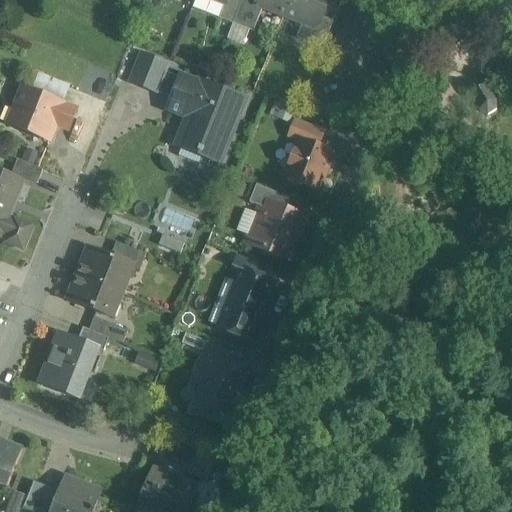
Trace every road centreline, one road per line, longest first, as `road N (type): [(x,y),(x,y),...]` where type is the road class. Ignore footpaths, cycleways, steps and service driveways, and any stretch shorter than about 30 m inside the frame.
road 1 (residential): [(0,407),(98,441),(151,425),(242,461),(416,0)]
road 2 (residential): [(0,375),(71,197)]
